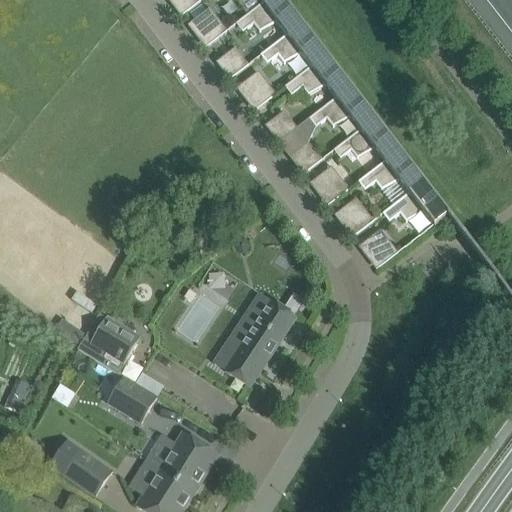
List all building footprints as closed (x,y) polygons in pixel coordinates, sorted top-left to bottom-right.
[(286,37),(302,25),(282,0),(268,0),(262,5),(240,21),(247,30),(253,26),(259,33),(277,24),(286,37)] [(193,9),(189,3),(179,10),(184,16),(193,9)] [(227,33),(218,22),(200,36),(208,47),(227,33)] [(311,68),(326,57),(302,25),(286,37),(265,53),(272,62),(278,57),(284,65),(301,56),(311,68)] [(335,100),(350,88),(326,57),(311,68),(289,85),(296,94),(302,89),(308,97),(325,87),(335,100)] [(242,72),(237,66),(228,73),(233,79),(242,72)] [(276,96),(267,85),(248,99),(257,111),(276,96)] [(360,132),(375,120),(350,88),(335,100),(314,117),(320,125),(327,121),(333,128),(350,119),(360,132)] [(384,164),(399,152),(375,120),(360,132),(338,148),(345,157),(351,153),(357,160),(374,151),(384,164)] [(291,135),(282,143),(294,158),(312,144),(316,137),(306,124),(300,128),(291,135)] [(291,135),(286,129),(277,137),(282,143),(291,135)] [(408,195),(424,183),(399,152),(384,164),(363,180),(369,189),(375,184),(381,192),(399,182),(408,195)] [(315,167),(310,161),(301,168),(306,174),(315,167)] [(349,191),(340,180),(322,195),(330,206),(349,191)] [(434,228),(449,217),(424,183),(408,195),(387,212),(394,220),(400,216),(406,223),(423,214),(434,228)] [(365,212),(346,226),(355,238),(374,223),(365,212)] [(389,243),(370,258),(379,269),(398,255),(389,243)] [(250,390),(296,319),(260,295),(245,317),(257,325),(225,373),(250,390)] [(106,319),(91,345),(125,366),(140,340),(106,319)] [(141,426),(157,400),(123,379),(107,405),(141,426)] [(17,420),(25,403),(9,396),(2,413),(17,420)] [(219,457),(202,446),(183,435),(160,472),(195,494),(219,457)] [(94,501),(113,473),(79,450),(61,478),(94,501)] [(141,511),(183,511),(195,494),(160,472),(136,509),(141,511)]
